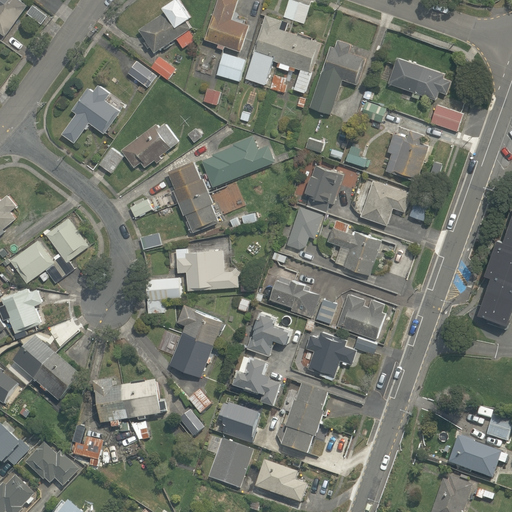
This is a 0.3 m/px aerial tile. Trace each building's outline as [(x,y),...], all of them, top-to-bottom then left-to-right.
[(27,4),(20,0),(0,0),(0,31),(6,36),(27,4)] [(136,29),(153,53),(176,38),(182,47),(197,38),(184,19),(191,15),(181,0),(164,0),(161,2),(165,9),(136,29)] [(232,19),(237,0),(214,0),(204,38),(242,49),(250,24),(232,19)] [(309,4),(296,0),(288,0),(283,16),(304,22),(309,4)] [(49,14),(31,2),(25,12),(42,24),(49,14)] [(293,87),(306,92),(322,38),(280,25),(283,16),(265,11),(245,77),(266,83),(274,57),(300,65),(293,87)] [(336,46),(325,43),(307,104),(332,112),(341,79),(359,84),(367,56),(350,51),(352,45),(338,41),(336,46)] [(245,57),(223,51),(217,74),(239,80),(245,57)] [(176,68),(159,54),(151,64),(168,78),(176,68)] [(436,89),(446,93),(451,80),(441,76),(442,72),(397,55),(387,82),(433,99),(436,89)] [(156,73),(137,59),(128,72),(147,85),(156,73)] [(287,77),(274,73),(270,86),(283,90),(287,77)] [(111,93),(95,82),(89,91),(84,88),(72,106),(77,110),(63,131),(76,140),(89,120),(105,131),(121,107),(108,98),(111,93)] [(224,86),(201,83),(199,102),(222,104),(224,86)] [(363,98),(360,107),(372,112),(370,118),(380,121),(385,107),(363,98)] [(462,110),(437,100),(430,118),(456,128),(462,110)] [(244,104),(236,117),(247,123),(255,111),(244,104)] [(162,119),(125,146),(122,149),(135,167),(138,164),(141,162),(146,168),(155,161),(156,163),(163,158),(161,154),(179,141),(162,119)] [(428,146),(400,135),(387,168),(415,179),(428,146)] [(325,142),(310,136),(306,145),(321,151),(325,142)] [(257,146),(255,138),(203,157),(213,185),(276,162),(269,142),(257,146)] [(124,154),(110,145),(98,163),(111,173),(124,154)] [(169,168),(172,177),(169,178),(191,232),(221,219),(213,199),(210,201),(193,159),(169,168)] [(328,201),(328,204),(332,205),(343,174),(313,163),(305,189),(311,191),(309,197),(323,202),(324,200),(328,201)] [(393,206),(405,210),(411,191),(372,178),(359,215),(387,224),(393,206)] [(0,196),(0,195),(0,235),(8,230),(5,225),(16,218),(11,209),(18,205),(10,192),(1,198),(0,196)] [(435,199),(417,193),(410,215),(427,221),(435,199)] [(41,237),(10,258),(26,282),(46,268),(56,281),(75,268),(69,258),(89,244),(69,215),(46,231),(61,251),(54,256),(41,237)] [(511,222),(505,242),(499,240),(487,275),(493,277),(480,314),(509,325),(511,316),(511,222)] [(359,230),(357,235),(335,226),(329,241),(350,250),(345,263),(368,272),(382,239),(359,230)] [(323,252),(296,242),(291,254),(319,264),(323,252)] [(231,243),(176,246),(177,271),(186,270),(187,291),(243,288),(242,265),(232,266),(231,243)] [(265,294),(293,304),(291,309),(311,317),(314,311),(322,290),(274,271),(265,294)] [(181,297),(180,275),(142,277),(143,312),(167,311),(166,298),(181,297)] [(28,287),(2,298),(15,331),(41,321),(34,304),(43,300),(38,287),(29,290),(28,287)] [(364,297),(350,291),(338,324),(377,338),(387,312),(382,310),(385,302),(371,297),(368,305),(362,303),(364,297)] [(185,300),(177,318),(186,322),(169,363),(200,376),(225,316),(185,300)] [(62,302),(42,309),(47,320),(66,313),(62,302)] [(331,322),(336,306),(323,302),(317,318),(331,322)] [(244,346),(268,355),(274,338),(289,343),(298,318),(259,305),(244,346)] [(66,324),(54,332),(60,340),(71,332),(66,324)] [(351,363),(357,346),(374,353),(378,341),(358,334),(355,341),(314,326),(306,346),(314,349),(309,363),(335,373),(341,359),(351,363)] [(81,375),(37,339),(17,364),(61,400),(81,375)] [(269,374),(264,373),(267,363),(243,355),(233,385),(257,394),(261,395),(258,402),(273,407),(281,384),(267,379),(269,374)] [(166,399),(161,400),(158,381),(94,390),(98,421),(109,419),(110,427),(121,426),(120,418),(162,412),(167,412),(166,399)] [(330,392),(303,382),(280,443),(307,453),(330,392)] [(202,387),(189,396),(200,412),(212,403),(202,387)] [(204,428),(191,409),(179,417),(193,436),(204,428)] [(511,428),(511,417),(493,412),(486,434),(508,441),(511,428)] [(0,457),(2,460),(6,456),(14,464),(28,449),(18,439),(0,421),(0,457)] [(106,439),(74,433),(70,454),(102,460),(106,439)] [(493,478),(499,461),(505,463),(508,453),(501,450),(459,434),(449,462),(493,478)] [(240,488),(254,448),(223,437),(209,476),(240,488)] [(79,468),(43,441),(25,464),(50,483),(54,478),(65,486),(79,468)] [(267,459),(257,485),(302,501),(310,480),(295,475),(297,470),(267,459)] [(0,484),(0,511),(20,511),(25,507),(23,505),(34,493),(12,472),(0,484)] [(462,511),(473,485),(445,475),(431,511),(462,511)] [(83,511),(68,500),(58,511),(83,511)]
